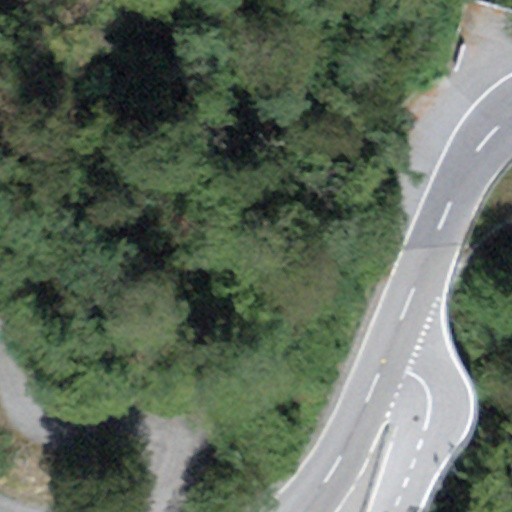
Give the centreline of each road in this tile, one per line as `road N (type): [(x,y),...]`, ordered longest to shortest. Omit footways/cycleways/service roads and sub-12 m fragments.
road 1 (secondary): [(511,116),(466,170),(387,352)]
road 2 (unclassified): [(387,352),(428,384),(431,400),(397,511)]
road 3 (secondary): [(387,352),(347,446),(302,511)]
